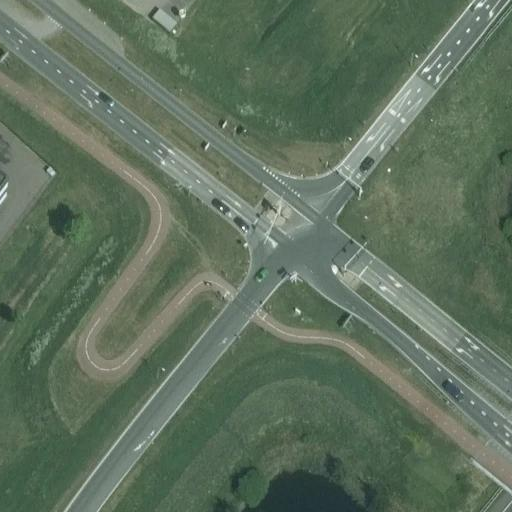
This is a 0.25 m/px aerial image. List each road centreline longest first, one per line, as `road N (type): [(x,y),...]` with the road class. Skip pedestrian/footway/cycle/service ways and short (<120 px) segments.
road 1 (tertiary): [(16,37),(284,251)]
road 2 (motorway): [(284,251),(80,511)]
road 3 (tertiary): [(310,218),(56,16)]
road 4 (tertiary): [(284,251),(511,441)]
road 5 (motorway): [(488,0),(310,218)]
road 6 (tertiary): [(511,386),(310,218)]
